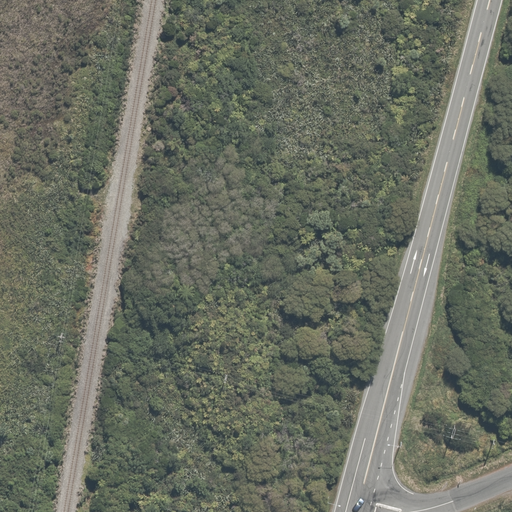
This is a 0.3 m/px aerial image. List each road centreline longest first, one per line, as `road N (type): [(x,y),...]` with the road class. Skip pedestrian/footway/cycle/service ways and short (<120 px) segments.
road 1 (primary): [(362,499),(491,0)]
road 2 (residential): [(511,475),(421,510),(362,499)]
